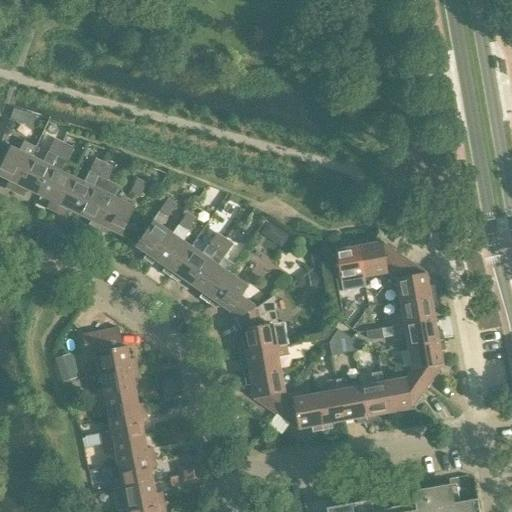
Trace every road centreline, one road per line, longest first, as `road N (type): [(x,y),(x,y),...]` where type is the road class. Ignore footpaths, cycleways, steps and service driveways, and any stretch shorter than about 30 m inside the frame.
road 1 (residential): [(0,240),(84,282),(191,353),(228,484)]
road 2 (tertiary): [(450,0),(499,275),(511,292)]
road 3 (residential): [(228,484),(486,430)]
road 4 (tertiary): [(511,223),(473,0)]
road 5 (residential): [(486,430),(461,284),(419,242)]
